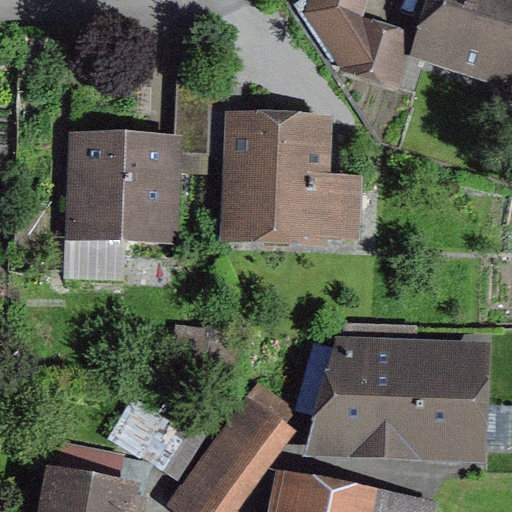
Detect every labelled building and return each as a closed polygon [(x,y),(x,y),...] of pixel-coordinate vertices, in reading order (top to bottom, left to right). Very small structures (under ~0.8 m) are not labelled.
[(392,80),(404,42),(363,29),(356,17),(361,0),(320,0),(316,14),(351,67),(392,80)] [(511,77),(511,0),(444,0),(428,51),(511,77)] [(174,243),(177,155),(208,156),(210,96),(209,88),(178,87),(175,142),(74,138),(71,239),(174,243)] [(239,131),(241,90),(209,88),(210,96),(208,156),(237,158),(235,226),(353,231),(355,188),(317,187),(319,134),(239,131)] [(320,438),(352,447),(469,451),(473,358),(412,356),(413,329),(347,327),(346,353),(320,438)] [(258,387),(172,507),(179,511),(215,511),(289,410),(258,387)] [(167,406),(136,454),(178,481),(209,432),(167,406)] [(114,462),(65,453),(59,483),(108,492),(114,462)] [(428,511),(429,505),(284,476),(282,482),(276,511),(428,511)] [(126,503),(128,496),(108,492),(59,483),(55,483),(49,511),(140,511),(141,506),(126,503)] [(30,490),(25,511),(46,511),(51,495),(30,490)]
